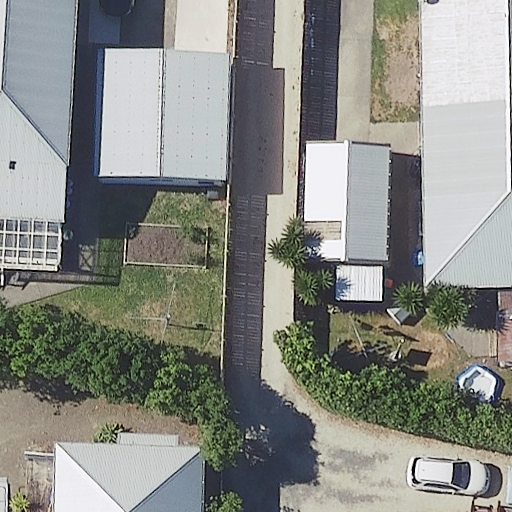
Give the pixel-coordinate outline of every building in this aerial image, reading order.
[(61,0),(0,0),(0,269),(45,272),(61,0)] [(511,0),(406,0),(404,288),(486,289),(485,362),(511,362),(511,0)] [(214,55),(84,50),(79,179),(210,183),(214,55)] [(378,150),(298,146),(294,262),(373,265),(378,150)] [(188,511),(190,448),(44,443),(42,511),(188,511)]
